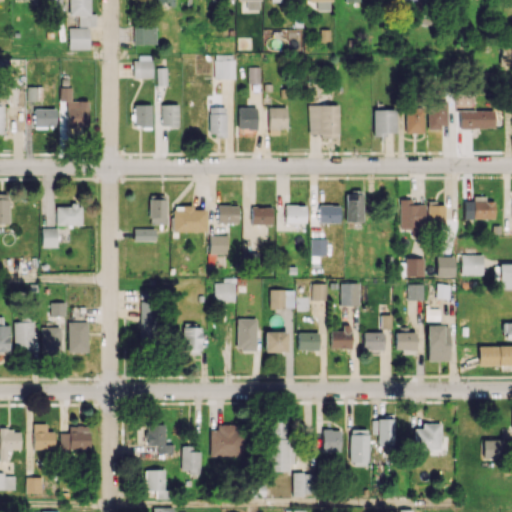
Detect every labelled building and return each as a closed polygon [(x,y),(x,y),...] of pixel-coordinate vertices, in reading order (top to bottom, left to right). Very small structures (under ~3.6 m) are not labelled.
[(60,0),(44,0),(45,8),(61,8),(60,0)] [(88,0),(67,0),(68,15),(78,15),(78,26),(94,26),(94,14),(89,14),(88,0)] [(260,0),(245,0),(246,9),(260,9),(260,0)] [(414,0),(414,9),(412,9),(412,24),(426,24),(426,0),(414,0)] [(133,44),(155,43),(155,26),(132,26),(133,44)] [(88,27),(68,27),(68,49),(88,49),(88,27)] [(511,45),(501,45),(500,65),(511,64),(511,45)] [(214,54),(213,78),(233,79),(234,54),(214,54)] [(132,77),(151,77),(151,56),(132,57),(132,77)] [(259,83),(259,67),(248,67),(248,83),(259,83)] [(41,86),(26,87),(26,101),(42,100),(41,86)] [(66,126),(87,126),(87,101),(70,101),(71,87),(60,87),(59,101),(66,101),(66,126)] [(427,128),(447,127),(446,100),(427,101),(427,128)] [(150,126),(151,104),(133,104),(132,126),(150,126)] [(177,104),(160,104),(160,126),(177,126),(177,104)] [(337,105),(307,105),(308,134),(319,134),(319,138),(338,138),(337,105)] [(208,135),(225,135),(225,106),(208,106),(208,135)] [(286,128),(286,106),(267,107),(267,135),(278,134),(278,128),(286,128)] [(238,107),(237,129),(255,129),(256,107),(238,107)] [(404,132),(423,132),(423,107),(405,107),(404,132)] [(55,109),(34,108),(34,127),(55,128),(55,109)] [(394,109),(372,109),(372,134),(395,134),(394,109)] [(459,127),(493,128),(494,110),(459,109),(459,127)] [(344,221),(362,221),(363,191),(345,191),(344,221)] [(0,223),(8,223),(8,193),(0,193),(0,223)] [(165,195),(148,195),(148,223),(164,224),(165,195)] [(463,201),(462,218),(493,219),(494,201),(485,201),(485,196),(472,195),(472,201),(463,201)] [(399,229),(427,227),(425,204),(411,204),(411,198),(398,199),(399,229)] [(444,225),(444,204),(436,205),(436,201),(427,201),(427,225),(444,225)] [(305,222),(305,204),(284,204),(284,222),(305,222)] [(339,222),(339,204),(318,204),(317,222),(339,222)] [(55,205),(55,225),(81,224),(80,205),(55,205)] [(205,231),(205,209),(192,209),(192,205),(172,205),(172,231),(205,231)] [(237,223),(237,205),(217,205),(216,222),(237,223)] [(271,224),(271,206),(250,207),(250,224),(271,224)] [(41,246),(56,247),(56,228),(41,227),(41,246)] [(133,241),(155,240),(154,227),(132,228),(133,241)] [(226,253),(226,235),(208,234),(208,253),(226,253)] [(310,255),(326,255),(325,238),(309,238),(310,255)] [(482,254),(460,254),(460,274),(482,274),(482,254)] [(435,276),(453,276),(453,257),(435,256),(435,276)] [(423,276),(422,257),(403,258),(404,276),(423,276)] [(511,263),(498,264),(498,289),(511,288),(511,263)] [(234,301),(234,282),(213,283),(214,301),(234,301)] [(357,305),(359,283),(339,282),(338,304),(357,305)] [(325,283),(310,283),(310,300),(324,300),(325,283)] [(422,284),(406,283),(406,299),(422,299),(422,284)] [(435,297),(447,298),(448,284),(435,284),(435,297)] [(293,289),(268,289),(268,308),(293,308),(293,289)] [(138,343),(153,343),(154,301),(139,300),(138,343)] [(64,302),(50,302),(49,315),(64,316),(64,302)] [(390,315),(379,315),(380,328),(391,328),(390,315)] [(9,324),(2,324),(2,316),(0,316),(0,351),(9,352),(9,324)] [(255,318),(235,318),(235,350),(254,350),(255,318)] [(32,321),(12,322),(13,351),(32,351),(32,321)] [(67,352),(86,352),(86,321),(67,321),(67,352)] [(503,339),(511,338),(511,322),(503,323),(503,339)] [(350,348),(350,324),(341,324),(341,330),(329,330),(329,347),(350,348)] [(426,325),(427,360),(449,360),(448,325),(426,325)] [(59,326),(39,326),(40,350),(59,350),(59,326)] [(200,327),(182,327),(182,353),(200,353),(200,327)] [(263,351),(285,352),(286,332),(264,331),(263,351)] [(317,331),(297,332),(297,350),(317,349),(317,331)] [(382,350),(383,332),(362,331),(361,349),(382,350)] [(394,350),(414,351),(414,332),(394,331),(394,350)] [(511,365),(511,345),(477,345),(477,365),(511,365)] [(285,419),(268,418),(267,438),(285,438),(285,419)] [(370,419),(371,433),(376,433),(376,451),(394,451),(393,418),(370,419)] [(53,431),(45,431),(45,423),(32,423),(32,448),(52,449),(53,431)] [(163,423),(146,424),(146,445),(157,445),(157,453),(172,452),(172,444),(164,444),(163,423)] [(413,428),(413,449),(439,449),(439,423),(421,423),(421,428),(413,428)] [(89,448),(88,425),(68,426),(68,432),(58,432),(59,449),(89,448)] [(209,429),(208,456),(243,457),(244,425),(216,425),(216,429),(209,429)] [(19,429),(0,428),(0,460),(6,461),(7,449),(19,449),(19,429)] [(339,429),(321,429),(321,451),(339,452),(339,429)] [(348,430),(349,464),(367,464),(367,429),(348,430)] [(504,438),(481,439),(482,459),(504,458),(504,438)] [(289,470),(288,439),(265,440),(266,471),(289,470)] [(199,448),(180,449),(180,476),(199,476),(199,448)] [(164,469),(144,469),(145,490),(154,490),(154,499),(170,498),(170,489),(164,489),(164,469)] [(291,495),(310,495),(310,472),(291,472),(291,495)] [(14,474),(0,473),(0,489),(14,490),(14,474)] [(25,492),(40,492),(40,476),(25,477),(25,492)]
